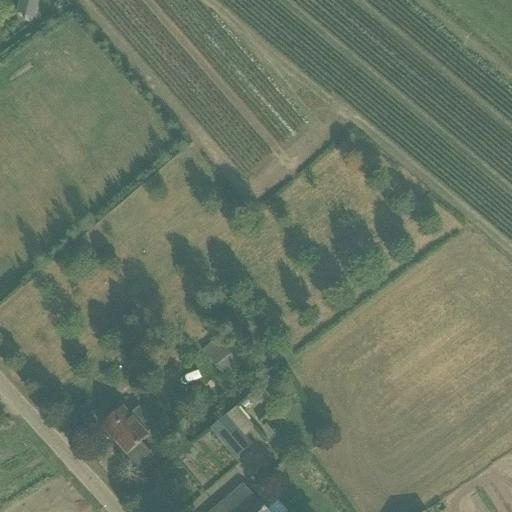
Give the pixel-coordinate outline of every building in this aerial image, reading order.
[(34,18),(38,5),(25,2),(21,15),(34,18)] [(203,352),(225,378),(246,360),(224,334),(203,352)] [(258,409),(269,399),(261,391),(251,401),(258,409)] [(139,470),(153,457),(141,444),(149,437),(147,435),(156,427),(139,408),(130,416),(123,408),(101,428),(139,470)] [(228,416),(211,430),(236,459),(252,446),(228,416)] [(244,486),(218,508),(221,511),(287,511),(270,492),(258,502),(244,486)]
